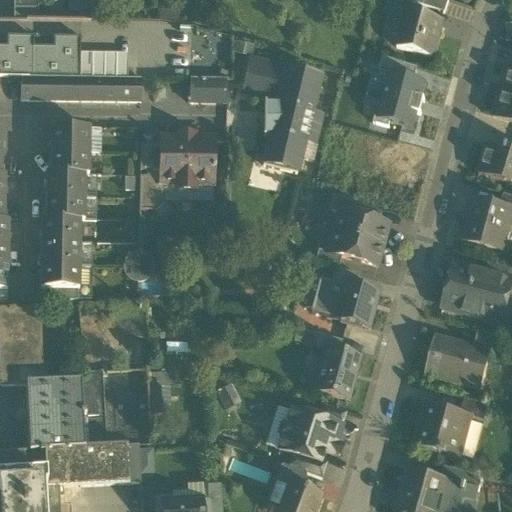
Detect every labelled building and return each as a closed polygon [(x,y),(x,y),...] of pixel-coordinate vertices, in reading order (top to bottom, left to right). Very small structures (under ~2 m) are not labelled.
[(13,0),(13,21),(37,21),(37,0),(13,0)] [(411,0),(411,3),(445,14),(449,3),(439,0),(411,0)] [(397,50),(432,59),(443,23),(407,13),(397,50)] [(0,48),(0,77),(32,78),(31,56),(33,56),(33,50),(33,38),(6,38),(6,49),(0,48)] [(52,50),(46,50),(46,56),(33,56),(31,56),(32,78),(79,79),(80,55),(80,39),(53,39),(52,50)] [(92,55),(80,55),(79,79),(91,79),(92,55)] [(103,55),(92,55),(91,79),(103,79),(103,55)] [(115,55),(103,55),(103,79),(115,80),(115,55)] [(127,55),(115,55),(115,80),(127,80),(127,55)] [(383,59),(379,73),(390,76),(390,75),(414,82),(417,70),(383,59)] [(270,106),(277,107),(286,71),(249,62),(241,96),(270,103),(270,106)] [(502,91),(506,92),(511,94),(511,64),(510,64),(502,91)] [(263,167),(296,176),(304,144),(313,146),(320,116),(311,114),(320,79),(286,71),(277,107),(270,106),(263,106),(263,137),(270,137),(263,167)] [(414,82),(390,75),(390,76),(382,109),(378,122),(390,125),(413,131),(417,116),(420,116),(424,101),(421,100),(425,85),(414,82)] [(20,103),(32,103),(32,79),(20,79),(20,103)] [(32,103),(44,103),(44,79),(32,79),(32,103)] [(44,103),(56,103),(56,79),(44,79),(44,103)] [(56,103),(68,104),(68,80),(56,79),(56,103)] [(155,105),(185,104),(184,79),(154,80),(155,105)] [(68,104),(80,104),(80,80),(68,80),(68,104)] [(80,104),(92,104),(92,80),(80,80),(80,104)] [(92,104),(104,104),(104,80),(92,80),(92,104)] [(104,104),(116,104),(116,80),(104,80),(104,104)] [(116,104),(128,104),(128,80),(116,80),(116,104)] [(128,104),(140,105),(140,81),(128,80),(128,104)] [(189,105),(225,105),(225,81),(189,81),(189,105)] [(511,94),(506,92),(502,103),(498,102),(494,118),(511,123),(511,94)] [(382,109),(377,108),(373,125),(389,129),(390,125),(378,122),(382,109)] [(51,130),(50,154),(88,154),(89,131),(51,130)] [(101,131),(89,131),(88,154),(101,154),(101,131)] [(160,147),(160,173),(160,187),(164,187),(176,187),(176,193),(194,193),(194,187),(212,188),(212,174),(213,174),(213,171),(212,171),(212,141),(194,140),(194,136),(178,136),(178,140),(160,140),(160,147)] [(146,173),(160,173),(160,147),(139,146),(139,173),(146,173)] [(479,177),(511,186),(511,150),(506,148),(505,152),(488,147),(479,177)] [(88,177),(88,154),(50,154),(50,176),(84,177),(88,177)] [(163,203),(164,187),(160,187),(160,173),(146,173),(146,178),(139,178),(138,212),(156,212),(163,205),(163,203)] [(84,200),(84,177),(50,176),(46,176),(45,199),(84,200)] [(84,177),(84,200),(96,200),(96,178),(88,178),(88,177),(84,177)] [(164,187),(163,203),(212,203),(212,188),(194,187),(194,193),(176,193),(176,187),(164,187)] [(339,214),(352,217),(356,203),(332,197),(328,212),(338,215),(339,214)] [(511,211),(511,198),(507,197),(503,209),(511,211)] [(83,223),(84,200),(45,199),(45,222),(79,223),(83,223)] [(96,223),(96,200),(84,200),(83,223),(96,223)] [(461,243),(496,253),(504,226),(510,227),(511,219),(511,211),(503,209),(473,200),(461,243)] [(340,258),(376,268),(387,227),(352,217),(339,214),(338,215),(328,254),(327,255),(340,258)] [(79,246),(79,223),(45,222),(41,222),(41,245),(79,246)] [(201,244),(186,246),(188,263),(203,261),(201,244)] [(78,268),(79,246),(41,245),(40,268),(78,268)] [(79,246),(78,268),(92,268),(92,246),(79,246)] [(314,264),(334,269),(337,270),(340,258),(327,255),(328,254),(318,251),(314,264)] [(151,276),(153,269),(151,261),(146,255),(138,253),(130,255),(125,260),(122,268),(124,276),(130,281),(137,284),(145,282),(151,276)] [(503,283),(511,284),(511,279),(511,270),(487,264),(484,275),(504,280),(503,283)] [(78,292),(78,268),(40,268),(40,291),(49,291),(77,292),(78,292)] [(92,302),(92,268),(78,268),(78,292),(77,292),(77,302),(92,302)] [(454,268),(451,281),(456,282),(460,269),(454,268)] [(357,276),(337,270),(334,269),(330,283),(342,287),(342,286),(354,289),(357,276)] [(484,324),(500,328),(505,307),(498,305),(503,283),(504,280),(484,275),(460,269),(456,282),(451,281),(443,310),(445,310),(447,314),(459,317),(462,315),(485,321),(484,324)] [(310,314),(333,320),(342,287),(330,283),(318,280),(310,314)] [(505,307),(511,284),(503,283),(498,305),(505,307)] [(333,320),(367,329),(373,309),(371,309),(375,297),(376,297),(377,296),(354,289),(342,286),(342,287),(333,320)] [(49,291),(49,304),(77,302),(77,292),(49,291)] [(138,341),(145,341),(144,306),(109,308),(109,312),(111,319),(115,326),(121,333),(129,338),(138,341)] [(0,310),(0,379),(0,387),(3,387),(14,387),(14,368),(40,368),(38,310),(0,310)] [(293,344),(315,350),(319,336),(296,330),(293,344)] [(475,344),(500,351),(503,339),(479,332),(475,344)] [(325,350),(339,354),(342,342),(319,336),(315,350),(325,352),(325,350)] [(425,377),(466,388),(468,383),(484,388),(493,354),(474,349),(473,352),(435,341),(425,377)] [(314,393),(348,402),(360,360),(339,354),(325,350),(325,352),(314,393)] [(149,447),(148,427),(146,383),(146,367),(100,370),(100,374),(102,374),(106,450),(138,448),(149,447)] [(84,451),(106,450),(102,374),(100,374),(84,376),(85,384),(80,385),(84,451)] [(170,382),(146,383),(148,427),(171,426),(170,382)] [(25,387),(29,454),(84,451),(80,385),(25,387)] [(231,386),(215,395),(224,412),(241,404),(231,386)] [(472,417),(486,422),(490,407),(465,400),(461,414),(472,417)] [(415,448),(460,460),(472,417),(461,414),(427,405),(415,448)] [(265,448),(278,452),(281,442),(277,434),(280,426),(287,422),(291,411),(277,407),(265,448)] [(319,420),(342,427),(346,414),(323,408),(319,420)] [(291,456),(320,465),(321,463),(324,453),(333,456),(342,427),(319,420),(291,411),(287,422),(280,426),(277,434),(281,442),(278,452),(291,456)] [(0,511),(58,511),(58,490),(65,489),(66,490),(140,486),(140,476),(138,451),(138,448),(106,450),(84,451),(29,454),(0,455),(0,511)] [(152,451),(138,451),(140,476),(154,475),(152,451)] [(291,456),(288,469),(305,475),(321,481),(326,465),(321,463),(320,465),(291,456)] [(299,490),(305,475),(288,469),(281,467),(276,483),(288,488),(289,486),(299,490)] [(467,490),(479,492),(482,480),(444,469),(441,480),(444,481),(449,482),(449,483),(467,488),(467,490)] [(435,511),(444,481),(441,480),(408,471),(402,490),(403,490),(396,511),(435,511)] [(449,482),(444,481),(435,511),(458,511),(463,495),(466,495),(467,490),(467,488),(449,483),(449,482)] [(288,488),(276,483),(267,504),(280,509),(288,488)] [(171,493),(171,504),(201,502),(207,501),(206,488),(206,485),(187,486),(187,493),(171,493)] [(278,511),(315,511),(321,498),(299,490),(289,486),(288,488),(280,509),(278,511)] [(207,501),(208,511),(221,511),(220,487),(206,488),(207,501)] [(201,511),(201,502),(171,504),(162,504),(162,511),(201,511)]
